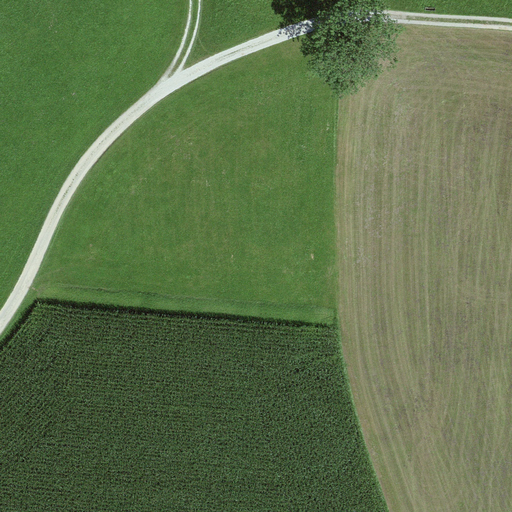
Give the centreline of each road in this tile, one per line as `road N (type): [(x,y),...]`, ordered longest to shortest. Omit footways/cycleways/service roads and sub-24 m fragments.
road 1 (track): [(165,93),(206,65),(322,23),(370,16),(511,27)]
road 2 (track): [(0,322),(85,165),(165,93)]
